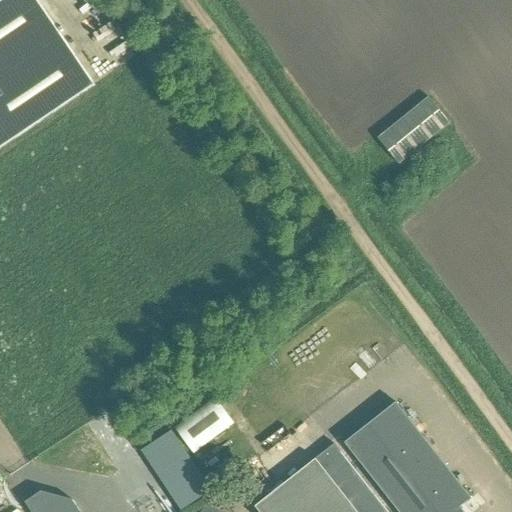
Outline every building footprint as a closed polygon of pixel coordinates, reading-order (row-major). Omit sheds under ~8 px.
[(0,149),(95,86),(36,0),(6,0),(0,4),(0,149)] [(446,123),(426,98),(374,140),(395,164),(446,123)] [(469,511),(462,503),(475,494),(396,391),(333,440),(314,455),(314,456),(253,503),(259,511),(469,511)] [(178,425),(194,451),(242,423),(227,396),(178,425)] [(122,400),(113,406),(119,414),(127,407),(122,400)] [(178,428),(149,447),(188,508),(217,489),(178,428)] [(41,492),(25,503),(30,511),(79,511),(72,500),(41,492)] [(206,511),(227,511),(214,502),(206,511)]
